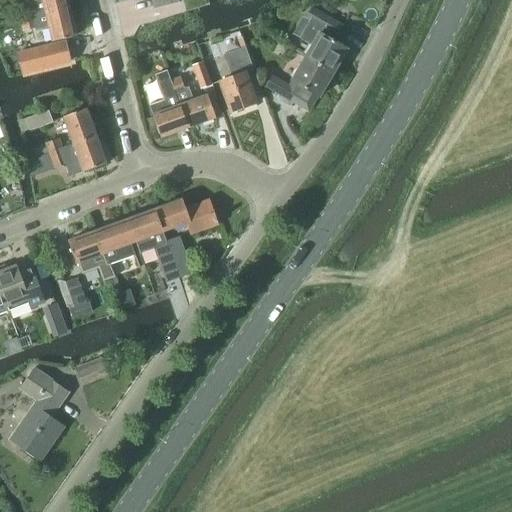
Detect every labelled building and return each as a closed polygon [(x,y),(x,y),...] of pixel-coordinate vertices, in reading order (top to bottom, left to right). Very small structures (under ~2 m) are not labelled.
[(29,8),(16,11),(18,18),(26,16),(26,19),(33,17),(33,16),(34,16),(45,13),(69,7),(66,0),(41,0),(42,1),(28,4),(29,8)] [(177,0),(150,0),(153,9),(178,3),(177,0)] [(26,16),(18,18),(21,30),(34,27),(35,30),(48,26),(52,42),(76,37),(69,7),(45,13),(34,16),(33,16),(33,17),(26,19),(26,16)] [(308,22),(298,39),(307,45),(311,47),(319,33),(320,33),(322,29),(336,37),(342,26),(311,9),(305,20),(308,22)] [(311,47),(305,57),(332,74),(347,50),(320,33),(319,33),(311,47)] [(64,43),(17,54),(22,74),(68,63),(64,43)] [(245,73),(253,70),(245,47),(223,55),(232,78),(219,82),(230,113),(256,103),(245,73)] [(271,76),(265,87),(281,96),(279,100),(289,106),(291,102),(308,112),(317,96),(318,97),(332,74),(305,57),(291,80),(292,81),(289,86),(271,76)] [(201,89),(211,85),(203,62),(193,66),(201,89)] [(161,101),(148,106),(151,116),(159,138),(188,128),(180,105),(176,94),(174,94),(172,89),(174,88),(171,81),(169,81),(166,71),(154,76),(162,99),(163,101),(161,101)] [(180,77),(171,81),(174,88),(172,89),(174,94),(176,94),(180,105),(188,128),(215,118),(207,95),(193,100),(188,88),(185,89),(180,77)] [(85,108),(63,116),(72,143),(95,135),(85,108)] [(30,131),(53,123),(48,111),(26,119),(30,131)] [(61,147),(48,152),(54,168),(64,165),(68,177),(83,171),(106,163),(95,135),(72,143),(61,147)] [(58,138),(45,143),(48,152),(61,147),(58,138)] [(182,199),(155,209),(163,232),(186,223),(191,234),(217,224),(208,200),(185,208),(182,199)] [(155,209),(127,219),(135,242),(134,242),(138,254),(139,254),(146,252),(150,250),(154,249),(154,248),(153,248),(165,243),(161,232),(163,232),(155,209)] [(127,219),(95,231),(103,254),(107,265),(109,264),(134,256),(129,244),(131,243),(134,242),(135,242),(127,219)] [(95,231),(68,240),(76,263),(80,275),(96,269),(102,282),(114,278),(109,264),(107,265),(103,254),(95,231)] [(178,239),(167,243),(168,243),(171,248),(170,249),(180,277),(190,273),(178,239)] [(165,243),(153,248),(154,248),(154,249),(166,282),(180,277),(170,249),(171,248),(168,243),(167,243),(165,243)] [(16,265),(6,269),(4,264),(0,266),(0,289),(8,310),(29,302),(31,307),(45,302),(31,265),(18,270),(16,265)] [(87,302),(78,277),(65,282),(74,307),(87,302)] [(0,313),(8,310),(0,289),(0,313)] [(122,309),(134,305),(129,291),(117,295),(122,309)] [(67,333),(56,304),(55,304),(42,310),(52,339),(67,333)] [(77,380),(104,369),(100,358),(73,368),(77,380)] [(51,418),(68,393),(34,369),(19,388),(36,401),(8,440),(39,462),(64,427),(51,418)]
